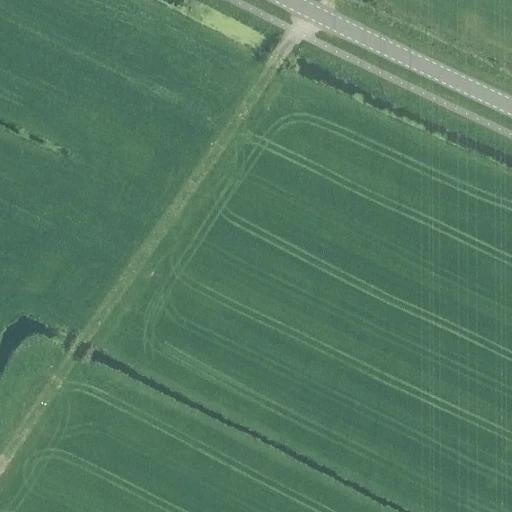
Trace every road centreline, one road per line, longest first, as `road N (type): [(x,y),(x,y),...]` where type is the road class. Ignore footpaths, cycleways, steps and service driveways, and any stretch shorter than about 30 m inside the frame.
road 1 (track): [(0,465),(297,32)]
road 2 (tertiary): [(511,107),(282,0)]
